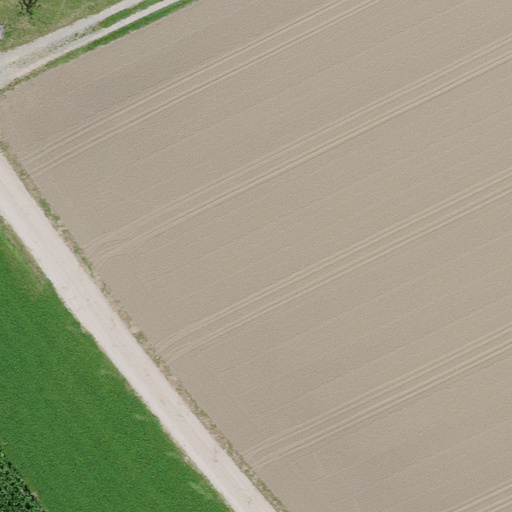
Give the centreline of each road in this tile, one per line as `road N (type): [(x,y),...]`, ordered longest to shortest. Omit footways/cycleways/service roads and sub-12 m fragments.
road 1 (track): [(0,177),(161,402),(263,511)]
road 2 (track): [(0,75),(147,0)]
